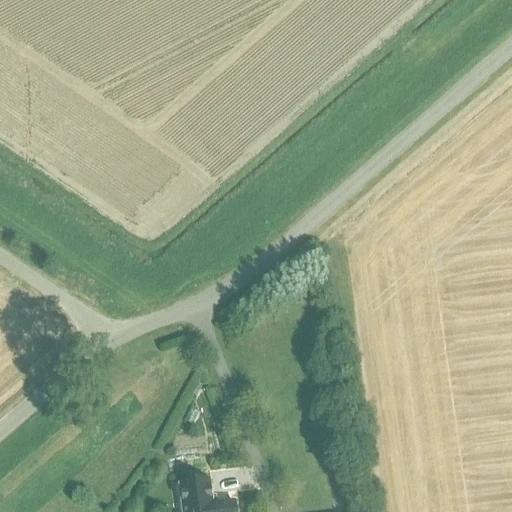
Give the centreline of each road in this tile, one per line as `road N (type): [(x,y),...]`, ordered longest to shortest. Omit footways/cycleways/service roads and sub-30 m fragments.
road 1 (unclassified): [(110,335),(186,313),(245,276),(511,43)]
road 2 (unclassified): [(0,430),(110,335)]
road 3 (unclassified): [(110,335),(0,253)]
